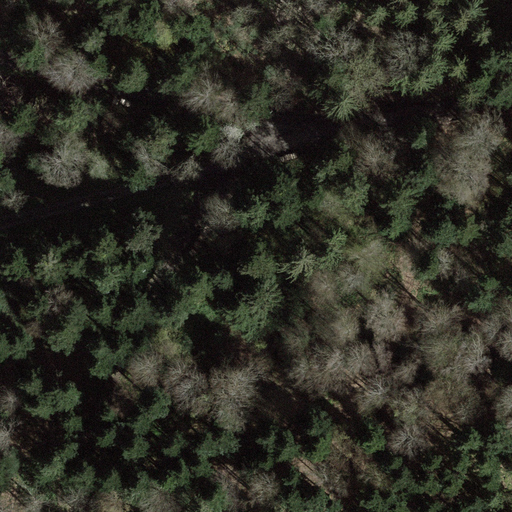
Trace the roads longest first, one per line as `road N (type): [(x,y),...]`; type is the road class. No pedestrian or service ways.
road 1 (track): [(0,229),(50,223),(315,146),(511,112)]
road 2 (track): [(0,63),(315,146)]
